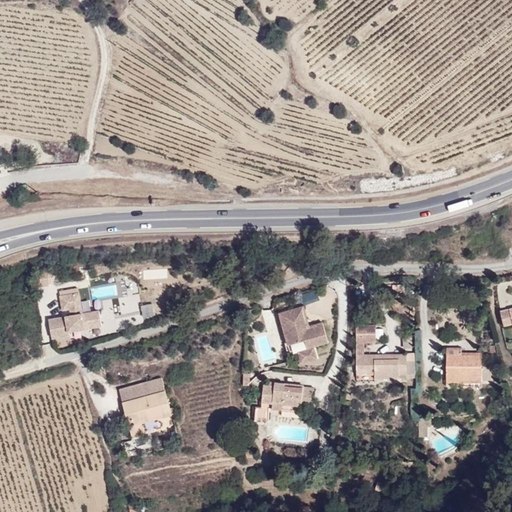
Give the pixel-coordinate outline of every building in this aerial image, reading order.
[(303,303),(318,299),(315,290),(301,294),(303,303)] [(78,294),(60,297),(62,311),(71,309),(72,317),(49,321),(51,340),(68,337),(68,335),(84,332),(84,331),(101,328),(98,312),(82,315),(78,294)] [(140,304),(143,317),(155,315),(153,302),(140,304)] [(312,322),(307,304),(280,311),(289,344),(307,339),(309,347),(300,349),(303,361),(320,356),(317,346),(331,342),(325,319),(312,322)] [(511,321),(511,307),(502,310),(505,323),(511,321)] [(375,357),(359,357),(358,375),(405,374),(405,356),(398,356),(398,364),(375,363),(375,357)] [(483,363),(447,363),(448,386),(482,385),(483,363)] [(305,384),(277,381),(276,386),(266,385),(264,400),(283,402),(283,409),(303,412),(305,384)] [(170,387),(127,397),(134,428),(148,424),(146,418),(175,409),(170,387)]
